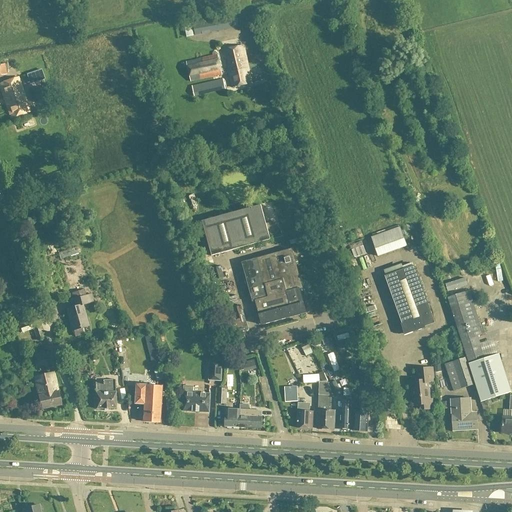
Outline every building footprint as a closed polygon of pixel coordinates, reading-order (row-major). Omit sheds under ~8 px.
[(235,13),(191,21),(194,36),(238,28),(235,13)] [(222,51),(231,89),(251,84),(242,46),(222,51)] [(185,64),(190,83),(221,76),(216,56),(195,61),(185,64)] [(29,113),(17,79),(0,84),(0,90),(10,119),(29,113)] [(222,80),(190,88),(193,97),(224,90),(222,80)] [(45,91),(34,94),(36,99),(37,102),(42,101),(48,99),(45,91)] [(38,116),(35,108),(29,110),(32,118),(38,116)] [(276,201),(267,202),(268,210),(265,211),(265,216),(277,214),(276,201)] [(260,206),(201,222),(210,257),(269,241),(260,206)] [(267,223),(270,232),(278,229),(274,220),(267,223)] [(370,239),(377,258),(406,247),(399,228),(370,239)] [(283,231),(271,232),(272,241),(284,240),(283,231)] [(291,251),(257,260),(241,264),(252,303),(254,302),(261,326),(305,314),(298,290),(301,290),(291,251)] [(384,277),(404,335),(434,324),(413,267),(384,277)] [(468,292),(447,299),(481,403),(509,394),(497,356),(484,360),(476,337),(484,335),(481,327),(479,327),(468,292)] [(74,308),(65,311),(71,332),(72,332),(74,337),(82,335),(81,329),(87,327),(81,306),(86,305),(93,304),(90,295),(85,296),(78,299),(72,301),(74,308)] [(230,308),(240,304),(236,295),(226,299),(230,308)] [(370,309),(374,317),(383,313),(378,304),(370,309)] [(486,310),(479,314),(481,319),(488,315),(486,310)] [(22,326),(32,317),(26,311),(16,319),(22,326)] [(33,331),(36,343),(44,340),(40,329),(33,331)] [(218,336),(207,338),(209,348),(220,346),(218,336)] [(35,368),(46,366),(43,353),(33,355),(35,368)] [(465,359),(452,363),(443,366),(452,393),(461,390),(473,386),(465,359)] [(304,360),(305,377),(317,377),(316,360),(304,360)] [(243,373),(255,370),(253,362),(240,365),(243,373)] [(209,364),(210,382),(221,382),(221,364),(209,364)] [(152,367),(153,372),(157,382),(165,380),(160,365),(152,367)] [(416,382),(410,383),(412,407),(419,406),(419,411),(432,410),(431,400),(429,401),(427,384),(433,384),(431,369),(415,371),(416,382)] [(317,397),(318,397),(317,430),(333,431),(334,412),(330,412),(330,398),(333,398),(321,373),(317,374),(322,383),(318,383),(317,397)] [(328,385),(327,384),(321,373),(333,398),(334,398),(333,397),(340,394),(334,382),(328,385)] [(52,374),(33,378),(41,411),(60,406),(52,374)] [(102,384),(94,384),(95,411),(115,409),(113,381),(102,382),(102,384)] [(135,386),(134,405),(136,405),(136,409),(144,409),(143,423),(160,424),(162,387),(135,386)] [(179,392),(178,403),(183,403),(182,412),(208,414),(209,396),(192,395),(192,388),(182,387),(182,392),(179,392)] [(297,403),(296,396),(297,396),(296,388),(283,388),(284,396),(284,404),(297,403)] [(216,405),(225,405),(226,390),(216,390),(216,405)] [(502,419),(501,434),(511,435),(511,397),(510,397),(509,411),(511,411),(510,420),(502,419)] [(469,400),(450,401),(452,432),(476,430),(476,418),(475,418),(475,416),(470,416),(469,400)] [(341,402),(339,430),(348,431),(350,402),(341,402)] [(354,403),(352,432),(366,433),(367,416),(366,416),(366,403),(354,403)] [(485,403),(480,405),(482,412),(488,410),(485,403)] [(297,404),(296,429),(311,430),(312,413),(308,413),(309,405),(297,404)] [(239,406),(239,411),(224,411),(224,428),(240,429),(240,420),(239,420),(240,415),(239,415),(239,406)] [(247,406),(239,406),(239,415),(240,415),(239,420),(240,420),(240,429),(260,430),(261,412),(247,412),(247,406)]
